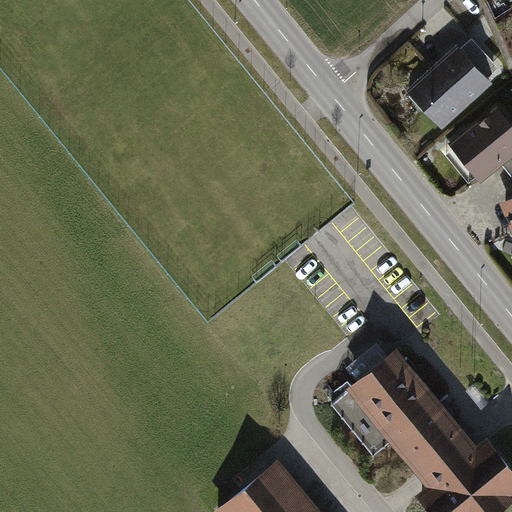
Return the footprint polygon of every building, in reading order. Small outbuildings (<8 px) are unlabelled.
[(487,86),(456,53),(412,94),(444,127),(487,86)] [(511,156),(511,131),(497,114),(456,148),(483,180),(511,156)] [(432,466),(442,478),(469,456),(459,444),(466,438),(395,351),(333,402),(374,453),(395,435),(425,472),(432,466)] [(511,469),(488,440),(469,456),(442,478),(422,494),(437,511),(490,511),(511,495),(511,494),(510,492),(511,490),(511,469)] [(307,511),(271,467),(219,510),(220,511),(307,511)]
